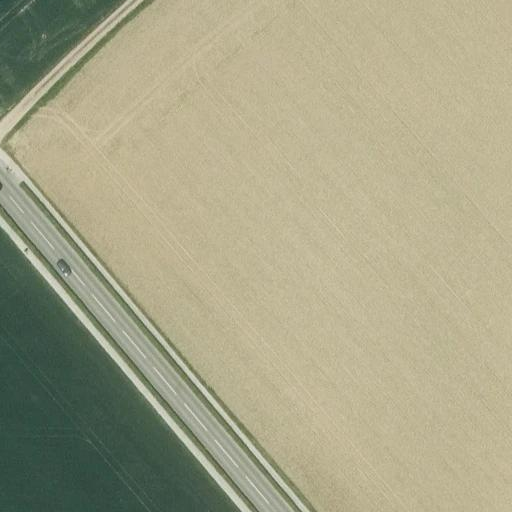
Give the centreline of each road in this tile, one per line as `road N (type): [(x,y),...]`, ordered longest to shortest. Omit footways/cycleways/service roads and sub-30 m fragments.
road 1 (tertiary): [(273,511),(0,186)]
road 2 (track): [(136,0),(0,127)]
